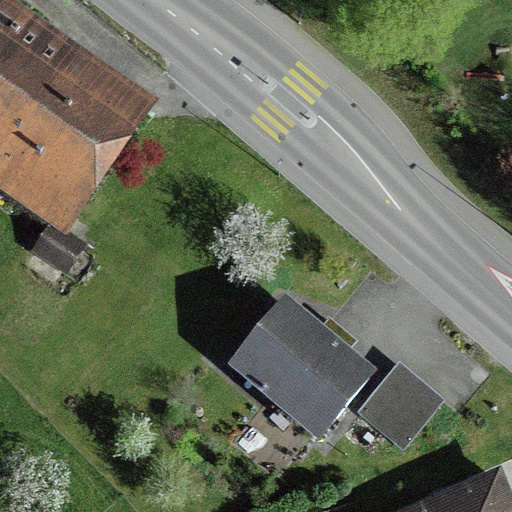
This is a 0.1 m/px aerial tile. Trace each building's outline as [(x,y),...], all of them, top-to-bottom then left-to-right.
[(32,50),(44,31),(0,0),(0,172),(60,214),(127,117),(98,96),(67,75),(54,65),(32,50)] [(58,239),(47,232),(46,231),(19,271),(60,299),(70,285),(61,279),(78,253),(58,239)] [(325,324),(313,339),(280,312),(232,370),(316,441),(365,383),(332,356),(345,341),(325,324)] [(400,452),(419,429),(376,393),(357,416),(400,452)] [(505,511),(494,483),(422,511),(505,511)]
